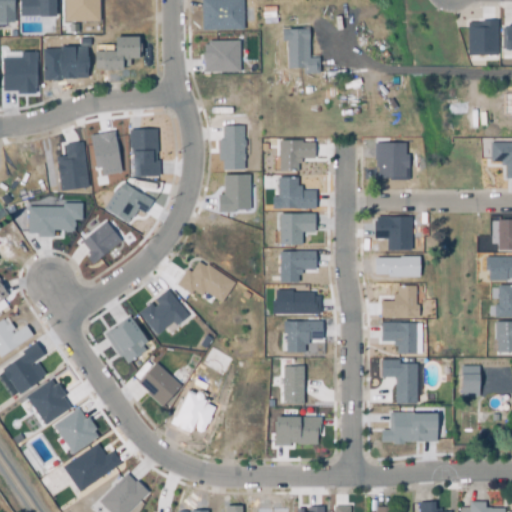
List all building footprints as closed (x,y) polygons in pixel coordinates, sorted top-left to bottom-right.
[(0,0),(10,0),(11,23),(0,23),(0,0)] [(51,0),(52,17),(35,17),(35,16),(19,16),(18,0),(51,0)] [(94,0),(95,20),(79,21),(62,21),(61,0),(94,0)] [(237,9),(237,19),(240,19),(240,28),(205,29),(205,18),(207,18),(207,15),(201,15),(201,0),(239,0),(239,9),(237,9)] [(465,55),(465,25),(481,25),(481,21),(492,21),(492,54),(465,55)] [(511,49),(501,49),(501,28),(511,28),(511,25),(511,49)] [(299,32),(300,49),(303,49),(304,60),(313,60),(313,74),(300,74),(300,67),(284,68),(284,32),(299,32)] [(132,39),(132,60),(115,60),(115,69),(114,69),(91,69),(91,60),(91,54),(110,55),(110,39),(132,39)] [(201,72),(201,47),(205,47),(205,43),(235,43),(235,72),(201,72)] [(58,79),(41,79),(41,50),(58,50),(58,49),(83,48),(83,76),(58,77),(58,79)] [(31,86),(31,93),(14,93),(14,89),(0,89),(0,61),(18,61),(18,52),(30,52),(31,86)] [(241,147),(241,155),(242,161),(241,161),(241,168),(221,169),(220,126),(240,126),(241,140),(242,142),(242,146),(241,147)] [(151,153),(152,162),(153,162),(154,177),(128,178),(126,132),(151,131),(152,153),(151,153)] [(116,172),(99,175),(97,167),(92,168),(86,138),(109,134),(116,172)] [(299,141),(299,143),(312,143),(312,156),(299,156),(299,155),(295,155),(295,168),(281,168),(280,141),(294,141),(299,141)] [(57,191),(52,159),(65,157),(64,145),(79,143),(85,187),(57,191)] [(511,178),(502,178),(503,165),(498,165),(498,161),(488,161),(488,144),(511,144),(511,178)] [(403,156),(403,167),(400,167),(400,178),(372,177),(372,159),(371,159),(371,145),(400,146),(400,156),(403,156)] [(217,211),(217,196),(223,196),(223,175),(246,175),(246,209),(231,209),(231,211),(217,211)] [(293,178),(294,187),(298,187),(298,192),(312,191),(312,208),(269,208),(269,199),(274,199),(274,179),(293,178)] [(119,183),(147,201),(139,214),(133,210),(123,224),(100,209),(113,190),(114,191),(119,183)] [(77,208),(77,221),(69,221),(69,231),(69,232),(66,232),(66,233),(61,233),(61,232),(59,232),(59,231),(48,231),(48,233),(48,237),(34,237),(34,233),(24,234),(24,231),(23,208),(59,208),(59,206),(77,206),(77,208)] [(279,244),(279,215),(311,214),(311,231),(298,231),(298,244),(279,244)] [(407,220),(407,250),(383,250),(383,239),(371,239),(371,220),(407,220)] [(511,220),(511,249),(499,249),(498,220),(511,220)] [(88,263),(84,258),(86,256),(84,254),(87,251),(79,242),(103,222),(117,240),(88,263)] [(294,283),(278,283),(277,253),(311,253),(311,269),(298,269),(298,276),(294,276),(294,283)] [(414,258),(414,277),(384,278),(384,275),(372,275),(372,260),(396,260),(396,258),(414,258)] [(511,258),(511,279),(501,279),(501,281),(484,281),(484,271),(482,271),(482,258),(511,258)] [(196,263),(204,268),(205,266),(230,282),(219,300),(202,289),(199,293),(190,287),(188,291),(176,284),(179,280),(181,275),(185,270),(189,273),(196,263)] [(410,287),(411,306),(415,306),(415,317),(377,317),(377,304),(390,304),(390,296),(395,296),(395,287),(410,287)] [(511,317),(495,317),(492,317),(492,307),(495,307),(495,301),(495,288),(511,288),(511,296),(511,317)] [(162,292),(182,316),(172,325),(168,322),(153,335),(139,318),(135,314),(147,305),(150,309),(155,305),(151,301),(162,292)] [(289,293),(289,295),(309,294),(309,315),(269,315),(269,306),(272,306),(272,293),(289,293)] [(142,349),(126,360),(121,353),(119,355),(105,334),(128,318),(144,342),(139,345),(142,349)] [(319,322),(319,339),(303,339),(303,345),(299,345),(299,353),(283,353),(283,334),(280,334),(280,322),(319,322)] [(0,323),(9,336),(22,327),(28,335),(0,354),(0,323)] [(511,323),(511,352),(494,352),(494,339),(493,339),(493,323),(511,323)] [(411,325),(411,354),(394,355),(394,341),(377,341),(377,325),(411,325)] [(39,376),(14,394),(0,373),(0,371),(20,356),(18,354),(32,344),(39,355),(30,362),(39,376)] [(415,365),(415,403),(395,403),(395,375),(380,375),(380,360),(398,360),(398,364),(415,365)] [(157,407),(143,394),(144,393),(134,383),(151,365),(175,387),(157,407)] [(477,366),(459,365),(459,396),(477,396),(477,366)] [(300,404),(281,404),(281,366),(301,367),(300,404)] [(49,380),(53,386),(56,384),(62,393),(63,395),(61,396),(68,407),(44,424),(25,397),(49,380)] [(186,393),(193,397),(194,394),(197,393),(199,394),(200,397),(199,399),(202,401),(201,403),(210,408),(206,417),(207,418),(205,422),(203,422),(199,430),(197,431),(194,430),(193,427),(190,425),(188,428),(186,434),(168,425),(177,406),(178,406),(185,393),(186,393)] [(76,408),(84,420),(87,417),(95,428),(92,430),(96,437),(72,453),(52,425),(76,408)] [(432,417),(432,440),(432,442),(398,442),(398,443),(389,443),(389,442),(378,442),(378,440),(378,432),(387,432),(387,417),(387,414),(409,414),(409,417),(432,417)] [(315,441),(275,442),(275,432),(275,420),(290,420),(290,418),(318,417),(318,431),(315,431),(315,441)] [(92,446),(100,458),(108,452),(115,463),(107,468),(76,490),(61,467),(92,446)] [(124,476),(132,484),(133,482),(143,493),(122,511),(104,511),(96,503),(124,476)] [(417,502),(417,511),(449,511),(449,510),(433,511),(433,501),(417,502)] [(468,511),(469,503),(484,504),(484,510),(503,511),(502,511),(468,511)]
